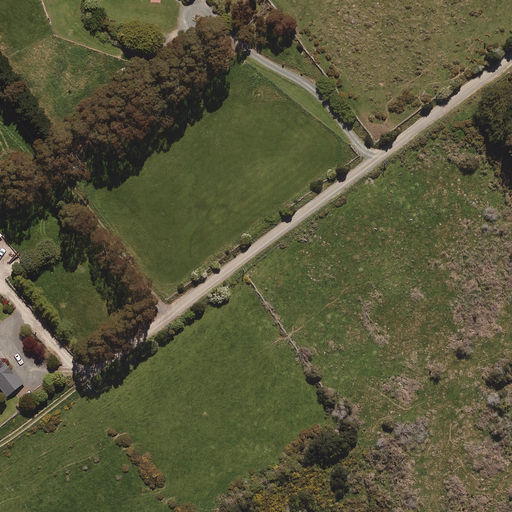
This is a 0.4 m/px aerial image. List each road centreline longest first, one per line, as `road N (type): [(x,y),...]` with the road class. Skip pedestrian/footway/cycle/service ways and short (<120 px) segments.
road 1 (unclassified): [(99,368),(511,54)]
road 2 (track): [(0,443),(99,368)]
